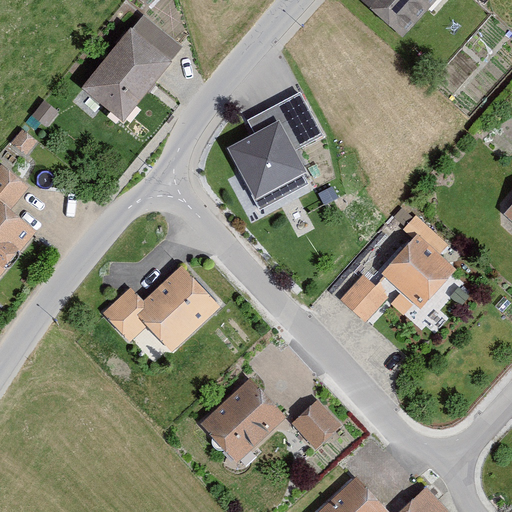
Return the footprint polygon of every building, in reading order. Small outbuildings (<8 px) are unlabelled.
[(363,0),(360,4),(398,37),(430,0),(363,0)] [(141,18),(80,88),(118,121),(179,51),(141,18)] [(229,147),(256,199),(306,173),(294,151),(325,135),(302,90),(246,119),(254,134),(229,147)] [(0,267),(25,237),(0,215),(0,213),(21,189),(0,171),(0,267)] [(423,303),(447,277),(411,244),(387,270),(423,303)] [(173,353),(223,306),(183,264),(144,301),(130,286),(103,312),(130,341),(146,325),(173,353)] [(383,293),(365,279),(347,301),(365,316),(383,293)] [(247,381),(201,428),(239,466),(285,420),(247,381)] [(311,403),(291,422),(312,444),(332,425),(311,403)] [(320,511),(446,511),(417,480),(387,508),(358,477),(320,511)]
